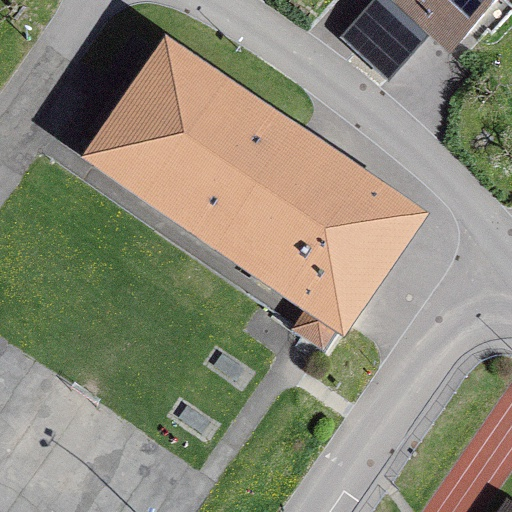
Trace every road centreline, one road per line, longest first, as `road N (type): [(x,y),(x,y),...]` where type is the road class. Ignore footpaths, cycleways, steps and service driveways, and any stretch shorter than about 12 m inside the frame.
road 1 (residential): [(479,274),(306,76),(170,0)]
road 2 (residential): [(479,274),(316,511)]
road 3 (residential): [(100,0),(0,132)]
